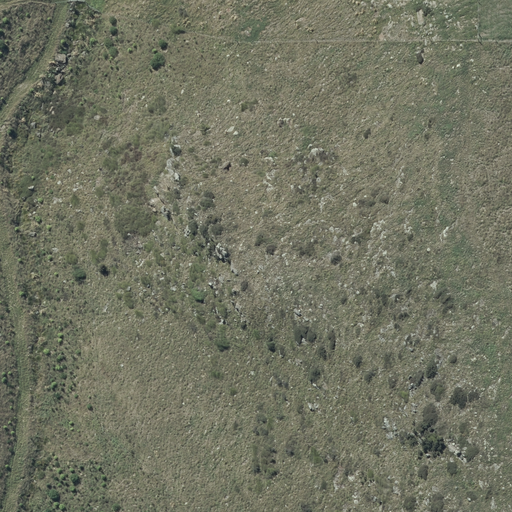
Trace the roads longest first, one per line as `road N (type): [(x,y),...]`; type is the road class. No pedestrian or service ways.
road 1 (track): [(10,511),(27,347),(0,229)]
road 2 (track): [(0,132),(51,54),(53,24),(70,0)]
